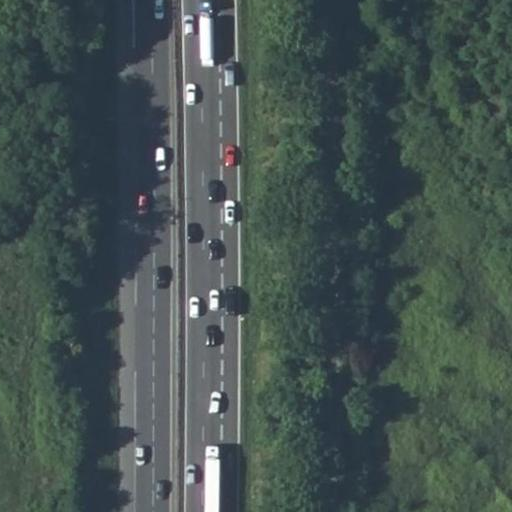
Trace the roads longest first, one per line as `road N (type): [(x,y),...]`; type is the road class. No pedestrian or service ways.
road 1 (track): [(341,0),(332,26),(331,376),(321,511)]
road 2 (trunk): [(204,511),(200,0)]
road 3 (trunk): [(150,0),(152,511)]
